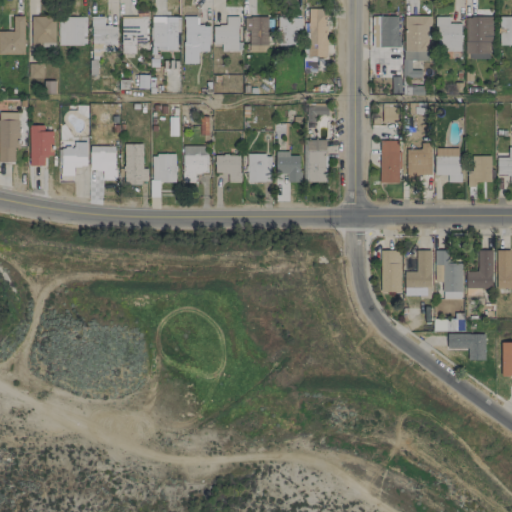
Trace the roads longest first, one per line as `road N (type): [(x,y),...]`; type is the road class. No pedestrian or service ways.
road 1 (tertiary): [(0,201),(154,221),(511,220)]
road 2 (tertiary): [(350,0),(354,288),(386,337),(511,422)]
